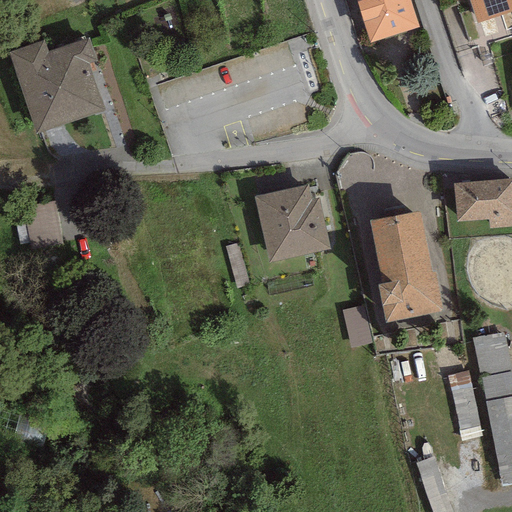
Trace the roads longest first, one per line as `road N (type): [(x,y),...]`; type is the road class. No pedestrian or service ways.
road 1 (tertiary): [(469,150),(420,143),(383,122),(348,69),(323,0)]
road 2 (residential): [(469,150),(426,0)]
